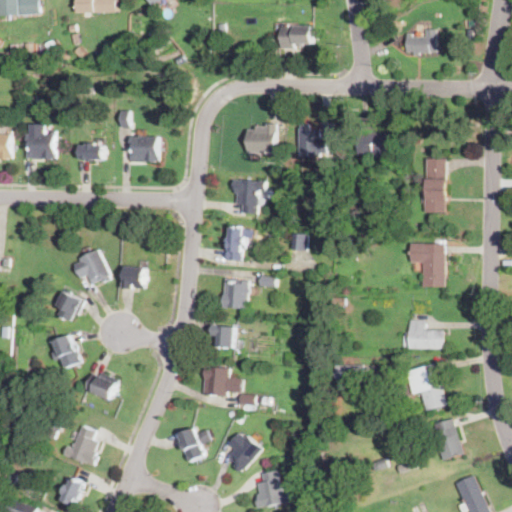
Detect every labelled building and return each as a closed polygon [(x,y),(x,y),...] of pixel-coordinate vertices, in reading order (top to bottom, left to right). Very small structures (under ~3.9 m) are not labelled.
[(41,0),(42,14),(2,15),(1,0),(41,0)] [(118,0),(119,11),(95,12),(84,12),(79,13),(78,0),(118,0)] [(314,40),(314,43),(313,43),(310,43),(303,43),(302,43),(302,47),(302,48),(302,49),(299,49),(297,48),(296,48),(291,48),(284,48),(283,48),(283,47),(283,42),(283,30),(283,25),(286,25),(296,25),(315,26),(315,35),(314,37),(314,40)] [(439,29),(438,42),(438,43),(438,48),(438,51),(432,51),(432,52),(421,52),(421,55),(420,55),(415,55),(416,54),(416,51),(410,51),(409,51),(409,48),(409,43),(409,41),(409,34),(414,34),(414,37),(419,37),(422,37),(429,37),(429,32),(429,30),(429,29),(431,29),(436,29),(439,29)] [(81,41),(76,43),(72,32),(77,30),(81,41)] [(88,52),(83,57),(76,50),(81,45),(88,52)] [(124,127),(123,127),(123,110),(132,110),(132,122),(132,124),(132,126),(132,127),(124,127)] [(266,152),(254,152),(254,142),(254,129),(259,129),(259,126),(261,126),(264,126),(269,126),(269,124),(269,123),(270,123),(271,123),(272,123),(280,123),(280,124),(280,126),(280,132),(279,132),(279,148),(279,152),(274,152),(266,152)] [(313,123),(313,128),(314,128),(322,128),(322,135),(322,138),(330,138),(330,139),(330,147),(330,152),(330,153),(321,153),(321,157),(320,157),(313,157),(302,157),(302,152),(302,145),(302,127),(304,127),(304,124),(304,123),(313,123)] [(0,133),(10,134),(11,130),(15,130),(15,131),(14,155),(15,155),(15,159),(2,158),(0,158),(0,133)] [(59,130),(59,153),(59,157),(45,157),(43,157),(30,157),(31,133),(37,133),(45,133),(55,134),(55,130),(59,130)] [(401,147),(401,155),(393,155),(389,155),(386,155),(384,155),(384,160),(380,160),(367,160),(366,153),(358,153),(358,140),(358,134),(389,133),(397,132),(400,132),(401,147)] [(148,136),(161,136),(161,156),(162,156),(162,160),(158,160),(156,162),(154,162),(152,160),(148,160),(146,160),(133,160),(133,136),(140,136),(141,136),(141,135),(146,135),(146,136),(148,136)] [(107,145),(107,159),(100,159),(100,160),(98,160),(96,160),(91,160),(90,160),(90,159),(82,158),(83,145),(90,145),(90,142),(98,142),(99,142),(99,145),(106,145),(107,145)] [(448,212),(447,212),(432,212),(429,212),(427,212),(427,210),(427,209),(428,207),(428,200),(428,188),(429,172),(429,168),(429,163),(429,160),(429,158),(432,158),(438,158),(439,158),(440,158),(442,158),(443,158),(449,158),(449,160),(449,164),(449,167),(449,169),(449,170),(449,171),(449,173),(449,176),(449,177),(449,178),(448,182),(448,198),(448,199),(448,207),(448,212)] [(254,180),(254,194),(254,203),(254,207),(254,211),(254,213),(246,213),(245,213),(245,204),(239,204),(239,203),(240,193),(238,192),(238,189),(235,189),(236,179),(241,180),(244,180),(244,179),(254,180)] [(268,181),(268,190),(261,190),(261,198),(260,203),(260,205),(260,210),(259,212),(259,214),(258,214),(254,213),(254,211),(254,207),(254,203),(254,194),(254,180),(267,181),(268,181)] [(248,237),(247,248),(245,248),(244,260),(243,260),(229,259),(229,250),(230,237),(232,238),(232,228),(246,228),(246,229),(245,236),(248,236),(248,237)] [(373,240),(369,240),(364,240),(357,239),(358,234),(358,232),(370,232),(374,232),(373,240)] [(310,234),(309,250),(294,249),(294,248),(295,233),(310,234)] [(448,258),(447,286),(443,286),(424,286),(424,280),(424,273),(424,271),(424,269),(424,262),(417,262),(415,262),(414,262),(413,262),(413,257),(413,248),(413,243),(415,243),(419,243),(422,243),(426,243),(436,243),(440,243),(442,243),(443,243),(444,243),(445,243),(448,243),(448,246),(448,251),(448,255),(448,256),(448,258)] [(113,274),(112,275),(113,278),(105,282),(104,280),(103,279),(95,283),(91,274),(82,278),(82,277),(76,264),(83,261),(82,257),(85,255),(92,252),(101,248),(113,274)] [(148,268),(147,288),(136,287),(135,288),(135,289),(134,289),(124,288),(124,287),(125,280),(127,266),(141,267),(148,267),(148,268)] [(278,286),(278,287),(275,286),(265,285),(263,285),(262,285),(261,285),(262,283),(262,275),(263,275),(264,275),(279,276),(278,286)] [(252,287),(252,293),(251,293),(250,294),(249,308),(247,307),(224,306),(225,293),(227,293),(228,277),(237,278),(251,279),(251,281),(251,286),(251,287),(252,287)] [(84,307),(80,314),(77,312),(73,320),(61,314),(65,307),(60,305),(61,302),(63,298),(67,290),(76,295),(87,300),(84,307)] [(345,305),(345,307),(341,307),(334,306),(334,299),(334,298),(334,297),(342,297),(346,298),(345,305)] [(446,335),(446,348),(444,348),(430,347),(411,347),(411,346),(411,343),(411,336),(412,320),(412,319),(413,319),(414,319),(424,319),(426,319),(427,319),(427,321),(427,322),(427,327),(427,329),(427,330),(430,330),(446,330),(446,332),(446,334),(446,335)] [(237,339),(236,347),(235,347),(216,345),(217,335),(216,335),(215,335),(215,333),(216,324),(217,324),(222,324),(238,326),(237,339)] [(72,335),(75,341),(76,341),(76,343),(79,350),(80,350),(80,351),(81,353),(84,361),(74,366),(69,367),(68,365),(67,366),(65,362),(67,362),(65,358),(58,361),(54,351),(59,349),(56,341),(60,340),(71,335),(72,335)] [(339,381),(337,381),(337,380),(337,375),(337,367),(337,364),(345,364),(364,364),(364,365),(364,371),(364,380),(364,381),(346,381),(344,381),(339,381)] [(445,387),(449,404),(445,405),(429,410),(426,400),(424,393),(424,391),(416,393),(413,382),(411,376),(411,375),(410,371),(436,364),(437,364),(438,364),(439,365),(439,367),(440,369),(440,371),(441,373),(441,374),(441,375),(442,376),(444,384),(445,387)] [(246,378),(245,393),(243,393),(232,392),(230,392),(230,395),(220,395),(207,394),(208,380),(207,380),(207,374),(207,372),(208,366),(233,368),(232,377),(246,378)] [(111,375),(122,379),(115,395),(113,399),(106,396),(88,388),(93,376),(94,373),(102,376),(104,372),(111,375)] [(268,393),(266,405),(259,404),(260,391),(268,393)] [(253,404),(244,403),(242,403),(242,397),(243,393),(253,394),(253,404)] [(246,414),(243,422),(237,419),(241,411),(246,414)] [(446,460),(445,460),(441,446),(437,433),(439,432),(437,425),(436,424),(442,422),(450,419),(454,418),(455,418),(455,420),(457,426),(458,430),(460,436),(462,440),(463,443),(466,453),(449,459),(447,459),(446,460)] [(63,424),(57,439),(49,435),(55,421),(63,424)] [(101,441),(97,450),(98,451),(99,451),(99,453),(98,454),(101,456),(97,464),(90,461),(89,462),(73,455),(72,457),(66,454),(70,446),(75,448),(76,447),(75,446),(76,442),(77,443),(79,440),(82,433),(85,425),(98,431),(95,438),(101,441)] [(204,445),(206,449),(207,449),(208,452),(206,452),(208,455),(197,459),(191,461),(186,449),(185,449),(183,443),(181,440),(184,439),(181,433),(182,433),(195,428),(197,427),(201,437),(204,445)] [(242,432),(247,437),(249,435),(252,438),(253,438),(253,446),(252,462),(246,469),(245,468),(243,471),(241,470),(240,471),(237,468),(238,467),(236,466),(239,463),(237,462),(236,460),(232,457),(231,456),(237,449),(232,444),(233,443),(238,436),(242,432)] [(264,448),(252,462),(253,446),(253,438),(258,442),(262,446),(264,448)] [(382,468),(380,469),(377,470),(375,470),(373,463),(379,462),(378,461),(381,460),(383,459),(388,458),(391,466),(388,467),(383,468),(382,468)] [(283,486),(283,488),(284,488),(285,491),(284,491),(285,493),(290,492),(292,499),(292,502),(291,502),(286,503),(286,502),(273,505),(272,506),(270,506),(269,506),(268,506),(268,505),(260,507),(259,507),(259,506),(258,501),(257,498),(260,498),(261,498),(260,494),(261,494),(263,493),(262,489),(260,483),(260,482),(263,482),(266,481),(266,480),(265,478),(265,476),(264,473),(265,473),(276,471),(278,470),(279,470),(279,471),(280,475),(281,479),(283,486)] [(20,475),(15,486),(8,483),(13,472),(20,475)] [(88,484),(82,499),(80,499),(77,505),(65,500),(67,494),(65,493),(68,484),(72,485),(72,483),(66,481),(69,474),(73,476),(73,477),(73,478),(75,478),(87,483),(88,484)] [(457,482),(471,511),(492,511),(476,474),(457,482)] [(38,511),(7,511),(13,497),(36,506),(40,508),(40,509),(38,511)] [(410,511),(409,509),(423,502),(424,502),(426,506),(428,510),(428,511),(410,511)]
